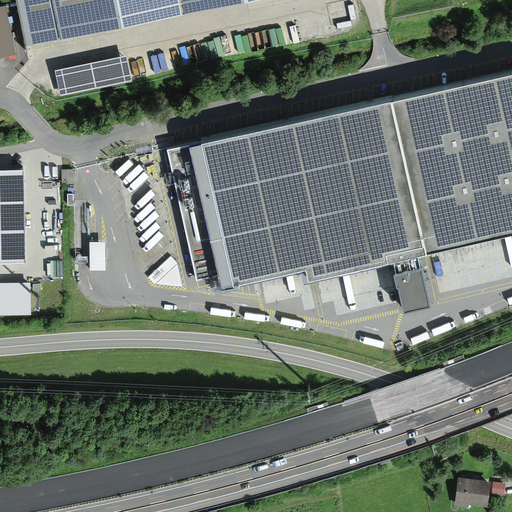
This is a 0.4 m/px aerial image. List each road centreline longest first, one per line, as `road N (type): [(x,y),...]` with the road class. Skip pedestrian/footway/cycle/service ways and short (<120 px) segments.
road 1 (motorway): [(511,360),(237,452),(0,504)]
road 2 (secondary): [(511,428),(365,373),(259,348),(169,339),(0,347)]
road 3 (residential): [(511,48),(74,145),(51,140)]
road 4 (motorway): [(111,511),(331,455),(511,391)]
